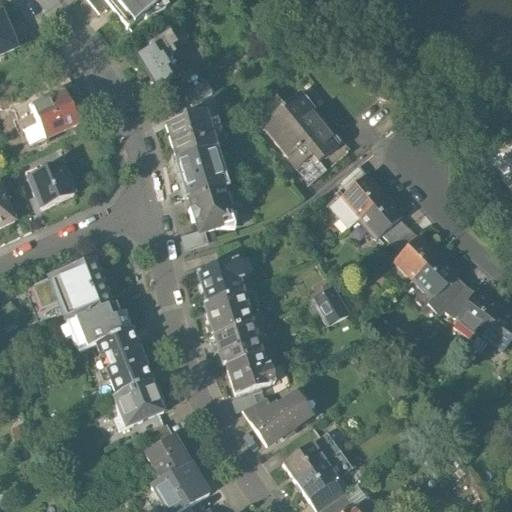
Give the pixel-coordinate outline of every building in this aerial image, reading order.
[(99,3),(101,0),(75,0),(95,22),(102,16),(107,12),(99,3)] [(160,0),(101,0),(99,3),(107,12),(102,16),(123,40),(164,4),(160,0)] [(0,21),(0,57),(14,51),(0,21)] [(137,65),(151,90),(182,73),(168,48),(137,65)] [(196,71),(177,81),(190,106),(209,96),(196,71)] [(87,129),(72,94),(50,104),(34,111),(50,146),(87,129)] [(295,102),(285,111),(273,96),(247,122),(283,166),(300,150),(317,172),(338,153),(295,102)] [(158,125),(171,160),(209,146),(224,140),(211,106),(158,125)] [(209,146),(171,160),(186,201),(224,186),(209,146)] [(62,155),(25,173),(41,213),(80,192),(62,155)] [(358,215),(383,192),(365,171),(341,195),(358,215)] [(0,178),(0,227),(17,219),(1,178),(0,178)] [(224,186),(186,201),(193,232),(232,232),(232,212),(224,186)] [(383,192),(358,215),(376,236),(402,213),(383,192)] [(413,279),(433,256),(411,236),(390,259),(413,279)] [(196,267),(205,298),(248,286),(238,255),(196,267)] [(433,256),(413,279),(438,300),(458,277),(433,256)] [(101,259),(50,279),(65,322),(80,317),(116,303),(101,259)] [(330,326),(354,313),(338,282),(313,295),(330,326)] [(205,298),(214,329),(257,317),(248,286),(205,298)] [(484,334),(502,311),(480,293),(461,317),(484,334)] [(0,328),(18,321),(10,301),(0,305),(0,328)] [(80,317),(95,351),(135,335),(131,317),(121,319),(120,315),(116,303),(80,317)] [(511,318),(502,311),(484,334),(505,351),(511,342),(511,318)] [(214,329),(223,361),(266,348),(257,317),(214,329)] [(135,335),(95,351),(113,391),(154,374),(135,335)] [(223,361),(232,392),(266,382),(275,379),(266,348),(223,361)] [(154,374),(113,391),(108,393),(123,429),(169,410),(154,374)] [(266,382),(232,392),(237,409),(243,408),(251,419),(277,401),(266,382)] [(277,401),(251,419),(270,447),(320,412),(300,384),(277,401)] [(143,450),(159,477),(191,458),(175,431),(143,450)] [(298,480),(339,452),(328,435),(287,463),(298,480)] [(350,468),(339,452),(298,480),(309,496),(333,479),(350,468)] [(191,458),(159,477),(154,480),(172,511),(179,511),(193,504),(212,493),(191,458)] [(309,496),(319,511),(343,511),(352,507),(333,479),(309,496)] [(224,511),(212,493),(193,504),(197,511),(224,511)] [(343,511),(363,511),(357,503),(352,507),(343,511)]
